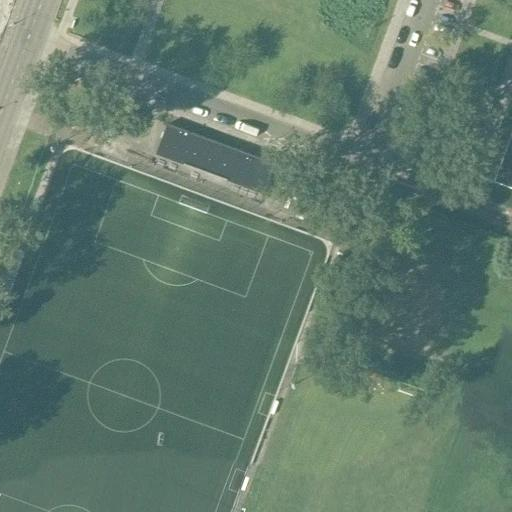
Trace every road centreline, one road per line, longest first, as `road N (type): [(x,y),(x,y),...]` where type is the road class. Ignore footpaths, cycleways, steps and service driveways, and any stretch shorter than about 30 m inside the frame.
road 1 (residential): [(364,169),(29,45)]
road 2 (residential): [(364,169),(425,0)]
